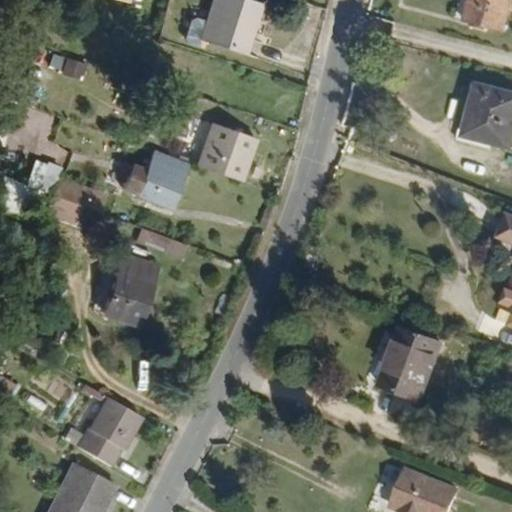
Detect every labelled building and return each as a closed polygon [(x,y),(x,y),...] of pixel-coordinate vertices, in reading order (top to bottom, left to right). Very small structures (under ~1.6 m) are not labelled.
[(198,15),(191,41),(205,46),(207,40),(249,52),(262,4),(251,0),(218,0),(213,19),(198,15)] [(511,26),(511,21),(511,0),(479,0),(475,15),(511,26)] [(79,79),(83,63),(63,58),(59,74),(79,79)] [(511,148),(511,92),(486,84),(472,135),(511,148)] [(200,165),(242,181),(256,139),(215,124),(200,165)] [(189,161),(155,149),(148,169),(135,165),(125,191),(172,208),(189,161)] [(50,185),(79,195),(85,178),(56,167),(50,185)] [(71,213),(79,195),(50,185),(43,201),(71,213)] [(511,216),(505,213),(497,238),(511,243),(511,272),(509,280),(507,279),(498,304),(511,309),(511,216)] [(179,261),(185,245),(138,226),(131,241),(179,261)] [(143,326),(162,268),(124,254),(104,310),(143,326)] [(417,396),(436,348),(396,332),(378,381),(417,396)] [(110,466),(138,418),(106,398),(87,430),(81,428),(74,444),(110,466)] [(104,511),(116,483),(73,463),(49,511),(104,511)] [(401,511),(433,511),(445,485),(394,466),(378,503),(401,511)]
